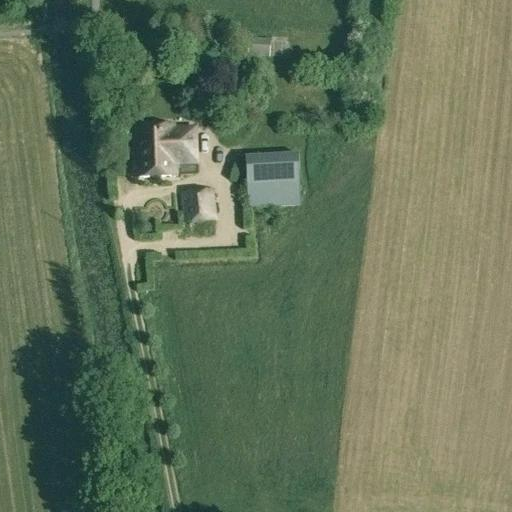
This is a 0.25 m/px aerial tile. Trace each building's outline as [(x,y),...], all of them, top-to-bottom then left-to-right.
[(345,33),(288,32),(288,56),(345,57),(345,33)] [(247,48),(247,57),(268,58),(269,49),(269,40),(248,39),(247,48)] [(192,75),(183,69),(174,80),(183,87),(192,75)] [(111,81),(122,116),(148,108),(138,73),(111,81)] [(134,179),(175,177),(174,160),(195,159),(194,129),(173,131),(173,127),(132,129),(134,179)] [(300,207),(297,155),(244,158),(247,209),(300,207)] [(180,194),(183,224),(216,222),(213,190),(180,194)]
